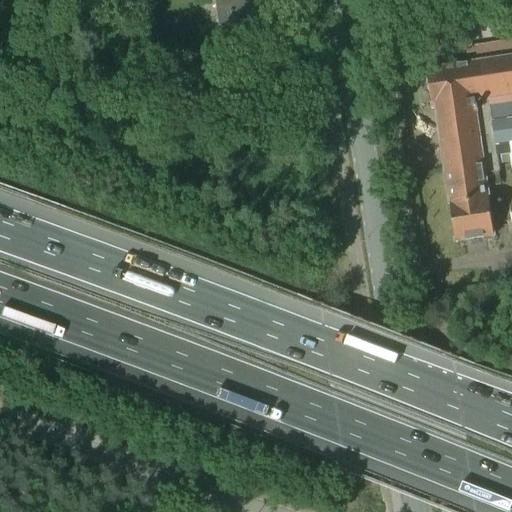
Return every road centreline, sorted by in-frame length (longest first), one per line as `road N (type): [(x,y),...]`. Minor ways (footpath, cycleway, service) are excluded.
road 1 (motorway): [(0,298),(511,492)]
road 2 (motorway): [(511,424),(0,232)]
road 3 (secondary): [(418,511),(339,0)]
road 4 (unclassified): [(0,425),(263,511)]
